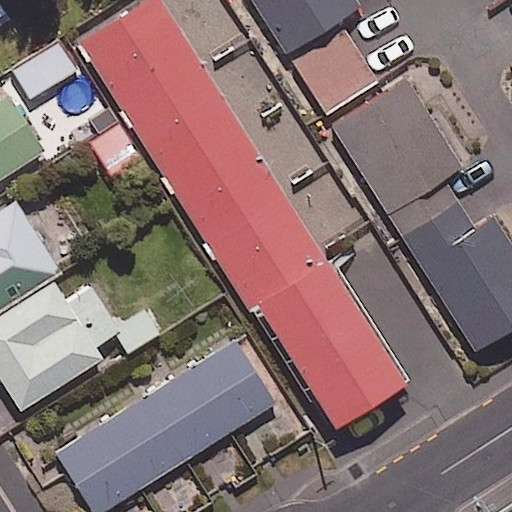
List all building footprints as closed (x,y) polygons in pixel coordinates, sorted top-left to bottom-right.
[(402,376),(160,0),(138,0),(79,38),(327,424),(402,376)] [(356,0),(254,0),(285,47),(356,0)] [(0,25),(11,19),(0,1),(0,25)] [(376,78),(347,30),(292,63),(321,111),(376,78)] [(75,66),(59,40),(13,67),(29,94),(75,66)] [(401,235),(458,199),(441,172),(459,160),(405,74),(329,122),(401,235)] [(0,173),(41,146),(5,91),(0,94),(0,173)] [(0,307),(50,274),(60,268),(13,195),(0,203),(0,307)] [(458,199),(401,235),(471,346),(511,320),(511,243),(492,212),(474,223),(458,199)] [(50,274),(0,307),(0,379),(18,406),(100,352),(93,341),(116,326),(89,283),(66,298),(50,274)] [(272,400),(233,337),(54,449),(93,511),(272,400)]
